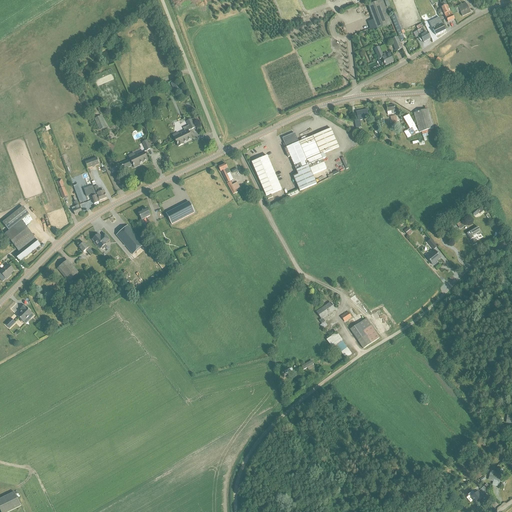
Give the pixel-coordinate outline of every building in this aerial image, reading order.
[(372,31),(378,30),(392,24),(384,0),(369,6),(375,21),(369,23),(372,31)] [(443,0),(440,1),(441,4),(440,5),(448,22),(454,20),(448,5),(447,6),(446,2),(445,2),(444,0),(443,0)] [(421,4),(422,12),(433,9),(432,2),(421,4)] [(462,5),(456,8),(458,13),(461,12),(463,17),(471,13),(468,5),(467,3),(462,5)] [(404,33),(397,14),(391,17),(398,35),(401,34),(404,33)] [(433,21),(430,23),(436,35),(445,30),(442,25),(439,18),(433,21)] [(430,39),(424,27),(423,25),(418,28),(419,30),(418,31),(424,42),(430,39)] [(396,37),(391,40),(396,51),(401,49),(396,37)] [(394,62),(390,55),(384,57),(379,47),(374,50),(379,61),(383,59),(386,66),(394,62)] [(79,71),(77,74),(75,76),(81,81),(82,80),(85,76),(79,71)] [(177,81),(171,84),(175,92),(181,89),(177,81)] [(386,106),(388,114),(395,113),(394,105),(386,106)] [(428,108),(414,112),(419,132),(434,128),(428,108)] [(360,120),(369,119),(367,110),(356,112),(357,116),(353,116),(356,129),(361,128),(360,120)] [(408,130),(412,136),(419,132),(409,114),(404,117),(410,128),(408,130)] [(178,133),(173,135),(179,147),(184,144),(183,144),(192,139),(188,131),(191,129),(195,128),(191,120),(187,122),(189,126),(184,128),(186,132),(179,135),(178,133)] [(284,149),(288,158),(290,157),(298,175),(293,177),(299,191),(316,184),(312,175),(326,169),(320,155),(339,147),(331,129),(298,143),(294,133),(282,138),(286,148),(284,149)] [(128,161),(121,164),(121,165),(123,169),(124,170),(131,166),(133,165),(134,168),(139,165),(139,164),(148,160),(144,152),(135,156),(130,159),(131,160),(128,161)] [(267,156),(251,163),(266,197),(281,190),(267,156)] [(97,158),(86,163),(88,169),(100,165),(97,158)] [(221,171),(224,179),(226,183),(231,180),(232,178),(225,165),(218,168),(220,172),(221,171)] [(62,180),(57,182),(58,186),(60,190),(59,190),(61,195),(63,199),(67,197),(66,193),(64,188),(63,187),(63,185),(64,185),(63,183),(62,180)] [(231,182),(227,184),(233,195),(236,193),(231,182)] [(92,186),(84,189),(87,197),(91,196),(94,204),(99,202),(94,189),(92,186)] [(95,188),(100,200),(106,198),(105,194),(106,194),(105,191),(100,193),(98,187),(95,188)] [(75,216),(82,213),(75,197),(73,198),(75,202),(74,203),(76,207),(72,209),(75,216)] [(189,202),(166,214),(172,225),(195,213),(189,202)] [(9,231),(21,221),(29,215),(22,207),(2,223),(9,231)] [(140,220),(145,230),(150,227),(147,223),(146,224),(143,219),(150,215),(146,208),(138,212),(141,219),(140,220)] [(14,255),(20,262),(41,245),(21,221),(9,231),(5,235),(18,252),(14,255)] [(128,226),(116,236),(133,255),(144,245),(128,226)] [(408,227),(404,231),(408,236),(412,233),(408,227)] [(478,227),(466,234),(473,245),(476,243),(472,236),(477,233),(478,235),(481,233),(478,227)] [(153,234),(149,228),(145,230),(148,237),(153,234)] [(99,234),(92,240),(95,243),(94,244),(97,247),(98,246),(100,249),(102,248),(103,250),(107,247),(105,245),(107,244),(106,243),(110,240),(105,234),(101,237),(99,234)] [(428,243),(433,250),(437,247),(431,240),(428,243)] [(86,249),(90,253),(91,255),(94,252),(88,245),(86,246),(84,243),(79,247),(83,252),(86,249)] [(436,261),(440,258),(434,251),(429,255),(430,255),(427,258),(433,265),(436,262),(436,261)] [(58,269),(67,281),(78,273),(68,261),(58,269)] [(0,279),(2,282),(5,279),(6,279),(10,276),(9,275),(13,271),(8,265),(0,271),(0,279)] [(322,318),(335,310),(330,303),(316,312),(321,319),(319,320),(322,324),(325,322),(322,318)] [(21,309),(23,311),(17,316),(21,320),(21,321),(21,322),(23,322),(29,317),(31,319),(34,316),(24,306),(21,309)] [(341,317),(345,322),(352,317),(349,312),(341,317)] [(5,325),(9,329),(15,323),(11,319),(5,325)] [(367,319),(358,325),(351,330),(363,349),(379,338),(367,319)] [(337,355),(341,352),(346,359),(351,354),(342,342),(342,341),(336,333),(326,340),(337,355)] [(311,361),(301,367),(303,370),(313,365),(311,361)] [(305,370),(307,373),(317,367),(315,364),(305,370)] [(491,470),(488,480),(493,482),(492,485),(497,487),(498,483),(499,484),(500,478),(496,476),(497,472),(491,470)] [(475,494),(472,491),(468,495),(475,503),(482,497),(478,492),(475,494)] [(0,499),(0,509),(1,511),(8,511),(21,506),(14,492),(0,499)]
